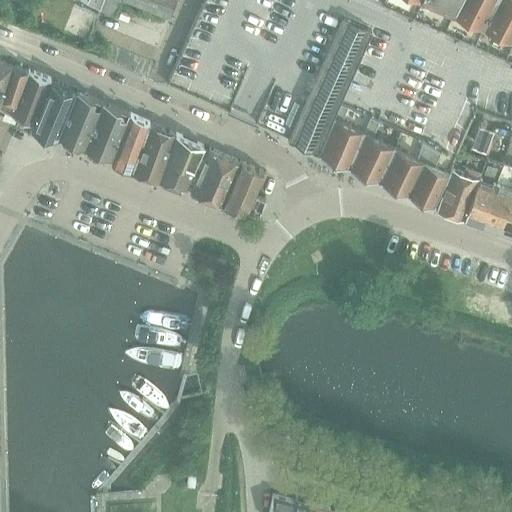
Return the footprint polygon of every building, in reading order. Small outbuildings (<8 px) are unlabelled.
[(88,0),(87,3),(98,8),(101,0),(88,0)] [(101,0),(98,8),(115,15),(121,0),(101,0)] [(123,0),(169,17),(175,0),(123,0)] [(313,148),(435,198),(476,107),(511,117),(511,60),(503,57),(473,43),(443,30),(413,17),(382,3),(383,0),(204,0),(167,83),(257,124),(288,137),(294,140),(295,136),(314,144),(313,148)] [(420,0),(383,0),(382,3),(413,17),(420,0)] [(456,0),(420,0),(413,17),(443,30),(456,0)] [(492,0),(456,0),(443,30),(473,43),(492,0)] [(511,36),(511,0),(492,0),(473,43),(503,57),(511,36)] [(511,36),(503,57),(511,60),(511,36)] [(0,56),(0,81),(5,84),(4,87),(1,95),(4,96),(4,95),(5,95),(18,100),(29,69),(0,56)] [(4,96),(0,106),(0,113),(10,117),(13,112),(33,120),(34,120),(51,78),(29,69),(18,100),(5,95),(4,95),(4,96)] [(33,120),(31,125),(33,126),(34,125),(33,124),(34,121),(52,128),(51,132),(50,132),(49,133),(52,134),(54,129),(58,131),(59,131),(76,90),(77,90),(77,89),(76,88),(76,89),(71,87),(72,86),(51,78),(34,120),(33,120)] [(58,131),(56,135),(57,136),(58,133),(85,145),(103,101),(77,90),(76,90),(59,131),(58,131)] [(103,101),(85,145),(111,156),(129,112),(103,101)] [(132,113),(113,160),(133,167),(151,121),(132,113)] [(151,121),(133,167),(158,177),(177,132),(151,121)] [(177,132),(158,177),(184,187),(204,144),(177,132)] [(210,147),(192,189),(206,195),(225,154),(210,147)] [(225,154),(206,195),(222,202),(240,160),(225,154)] [(472,170),(457,214),(477,221),(498,160),(484,156),(479,173),(472,170)] [(240,160),(222,202),(245,212),(247,209),(259,214),(267,197),(255,192),(264,170),(240,160)] [(511,165),(498,160),(477,221),(498,228),(511,184),(511,165)] [(438,200),(435,207),(457,214),(472,170),(451,164),(438,200)] [(511,184),(498,228),(511,232),(511,184)] [(273,493),(268,511),(290,511),(294,499),(273,493)] [(294,499),(290,511),(313,511),(315,504),(294,499)]
